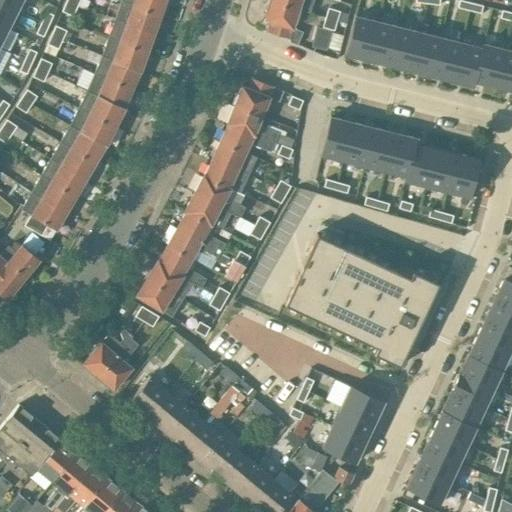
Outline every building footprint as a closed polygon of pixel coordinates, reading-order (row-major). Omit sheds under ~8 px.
[(0,0),(0,21),(9,26),(18,8),(2,0),(0,0)] [(115,19),(153,33),(160,15),(121,0),(115,19)] [(121,0),(160,15),(165,0),(121,0)] [(299,9),(271,0),(270,0),(264,19),(269,21),(267,31),(289,38),(290,42),(298,45),(302,31),(292,29),(299,9)] [(271,0),(299,9),(301,0),(303,0),(323,6),(324,0),(271,0)] [(459,0),(458,7),(469,10),(471,2),(463,0),(459,0)] [(62,11),(73,16),(77,6),(66,2),(62,11)] [(483,5),(471,2),(469,10),(481,12),(483,5)] [(337,20),(340,11),(328,7),(325,17),(337,20)] [(511,20),(511,19),(511,12),(502,10),(500,17),(511,20)] [(41,22),(48,25),(53,14),(46,11),(41,22)] [(356,15),(346,53),(368,59),(378,20),(356,15)] [(325,17),(322,26),(334,30),(337,20),(325,17)] [(108,36),(146,51),(153,33),(115,19),(108,36)] [(378,20),(368,59),(389,64),(399,26),(378,20)] [(0,43),(9,26),(0,21),(0,43)] [(44,36),(48,25),(41,22),(36,33),(44,36)] [(51,34),(63,39),(67,30),(55,25),(51,34)] [(332,30),(316,26),(312,42),(328,46),(332,30)] [(410,69),(419,31),(399,26),(389,64),(410,69)] [(431,75),(440,36),(419,31),(410,69),(431,75)] [(51,34),(47,43),(58,48),(63,39),(51,34)] [(102,54),(140,68),(146,51),(108,36),(102,54)] [(440,36),(431,75),(452,80),(461,42),(440,36)] [(483,43),(482,47),(461,42),(452,80),(473,85),(484,43),(483,43)] [(473,85),(474,85),(475,81),(495,86),(505,48),(484,43),(473,85)] [(0,71),(1,72),(11,51),(0,45),(0,71)] [(25,59),(32,62),(37,51),(30,48),(25,59)] [(511,90),(511,49),(505,48),(495,86),(511,90)] [(94,71),(132,89),(140,68),(102,54),(94,71)] [(41,58),(37,67),(48,72),(52,62),(41,58)] [(25,59),(20,70),(27,73),(32,62),(25,59)] [(43,81),(48,72),(37,67),(32,76),(43,81)] [(82,67),(75,83),(87,88),(86,89),(124,107),(132,89),(94,71),(94,72),(82,67)] [(242,85),(235,101),(263,113),(269,98),(280,102),(284,92),(274,87),(252,78),(248,87),(242,85)] [(37,96),(25,89),(20,97),(31,105),(37,96)] [(78,106),(116,124),(124,107),(86,89),(78,106)] [(288,104),(299,109),(303,100),(291,95),(288,104)] [(20,97),(14,106),(25,113),(31,105),(20,97)] [(9,103),(3,99),(0,103),(0,111),(3,113),(9,103)] [(263,113),(235,101),(226,123),(227,124),(276,142),(281,144),(292,149),(296,140),(259,124),(263,113)] [(70,124),(106,145),(116,124),(78,106),(70,124)] [(331,116),(321,154),(343,159),(353,121),(331,116)] [(0,126),(12,134),(17,126),(6,118),(0,126)] [(343,159),(364,165),(374,127),(353,121),(343,159)] [(60,141),(96,162),(106,145),(70,124),(60,141)] [(276,142),(227,124),(220,138),(248,151),(252,142),(272,151),(276,142)] [(12,134),(0,126),(0,137),(6,142),(12,134)] [(395,132),(374,127),(364,165),(385,170),(395,132)] [(404,180),(405,180),(416,137),(395,132),(385,170),(406,175),(404,180)] [(416,137),(405,180),(426,185),(436,147),(416,142),(417,137),(416,137)] [(257,155),(248,151),(220,138),(212,156),(249,173),(257,155)] [(50,157),(86,178),(96,162),(60,141),(50,157)] [(289,158),(292,149),(281,144),(278,154),(289,158)] [(436,147),(426,185),(447,190),(457,152),(436,147)] [(479,158),(457,152),(447,190),(469,196),(479,158)] [(249,173),(212,156),(204,174),(241,191),(249,173)] [(41,173),(77,195),(86,178),(50,157),(41,173)] [(30,191),(67,212),(77,195),(41,173),(30,191)] [(204,174),(195,188),(241,214),(245,207),(239,204),(244,193),(241,191),(204,174)] [(335,189),(336,189),(338,181),(326,178),(324,186),(335,189)] [(275,188),(286,194),(290,185),(280,180),(275,188)] [(349,185),(338,181),(336,189),(347,192),(349,185)] [(241,214),(195,188),(185,206),(223,227),(230,212),(240,217),(241,214)] [(286,194),(275,188),(270,197),(281,203),(286,194)] [(30,191),(20,208),(31,215),(40,220),(49,225),(56,229),(67,212),(30,191)] [(11,211),(12,206),(0,195),(0,211),(6,217),(11,211)] [(378,199),(366,196),(364,204),(376,207),(378,199)] [(378,199),(376,207),(387,210),(389,203),(378,199)] [(410,210),(413,203),(401,200),(399,207),(410,210)] [(223,227),(185,206),(183,210),(184,211),(176,224),(221,249),(226,241),(207,230),(211,223),(222,229),(223,227)] [(440,219),(442,211),(430,208),(428,216),(440,219)] [(453,215),(442,211),(440,219),(451,222),(453,215)] [(31,215),(25,225),(34,231),(40,220),(31,215)] [(259,216),(254,225),(265,231),(270,222),(259,216)] [(40,220),(34,231),(43,236),(49,225),(40,220)] [(176,224),(166,242),(192,256),(207,265),(212,255),(216,258),(221,249),(176,224)] [(260,239),(265,231),(254,225),(249,233),(260,239)] [(317,233),(284,303),(377,346),(373,352),(400,365),(414,334),(424,312),(438,281),(412,269),(409,275),(401,272),(317,233)] [(20,241),(14,249),(0,265),(0,293),(5,297),(15,285),(17,287),(23,287),(27,281),(27,276),(24,274),(39,257),(20,241)] [(0,265),(14,249),(6,242),(0,248),(0,265)] [(166,242),(157,259),(201,285),(206,277),(187,266),(192,256),(166,242)] [(235,259),(245,265),(250,256),(240,250),(235,259)] [(229,257),(222,253),(218,260),(225,264),(229,257)] [(193,280),(157,259),(155,258),(145,276),(183,298),(193,280)] [(233,259),(224,275),(236,281),(245,265),(233,259)] [(183,298),(145,276),(135,293),(173,315),(183,298)] [(493,299),(511,307),(511,281),(503,277),(493,299)] [(219,286),(214,295),(224,301),(229,292),(219,286)] [(238,293),(226,315),(253,329),(265,307),(238,293)] [(219,310),(224,301),(214,295),(209,304),(219,310)] [(511,307),(493,299),(485,317),(511,330),(511,307)] [(150,310),(141,305),(135,316),(143,321),(150,310)] [(143,321),(152,326),(158,315),(150,310),(143,321)] [(278,330),(282,322),(264,312),(259,320),(278,330)] [(476,336),(510,351),(511,346),(511,330),(485,317),(476,336)] [(205,336),(210,327),(199,321),(194,330),(205,336)] [(82,361),(97,373),(128,335),(129,334),(120,326),(117,330),(119,337),(117,340),(107,331),(82,361)] [(113,387),(131,365),(122,358),(136,341),(128,335),(97,373),(113,387)] [(510,351),(476,336),(467,354),(501,370),(510,351)] [(193,356),(199,349),(187,339),(181,346),(193,356)] [(212,359),(199,349),(193,356),(206,366),(212,359)] [(492,388),(501,370),(467,354),(459,373),(492,388)] [(239,373),(226,362),(220,370),(232,381),(239,373)] [(127,398),(146,413),(167,388),(148,373),(127,398)] [(251,383),(239,373),(232,381),(245,391),(251,383)] [(459,373),(450,391),(484,407),(492,388),(459,373)] [(309,390),(314,379),(306,376),(302,386),(309,390)] [(232,382),(207,412),(213,417),(238,387),(232,382)] [(374,420),(383,400),(350,385),(340,405),(374,420)] [(302,386),(296,398),(303,401),(309,390),(302,386)] [(185,403),(167,388),(146,413),(164,428),(185,403)] [(476,424),(484,407),(450,391),(442,410),(475,425),(476,424)] [(258,397),(252,405),(264,415),(270,408),(258,397)] [(0,447),(32,475),(37,469),(62,439),(19,403),(0,425),(0,447)] [(202,417),(185,403),(164,428),(181,443),(202,417)] [(331,425),(365,441),(374,420),(340,405),(331,425)] [(292,407),(289,414),(300,419),(299,421),(308,425),(312,416),(303,412),(292,407)] [(283,418),(270,408),(264,415),(277,425),(283,418)] [(467,444),(475,425),(442,410),(433,428),(467,444)] [(220,432),(202,417),(181,443),(199,457),(220,432)] [(322,445),(355,461),(365,441),(331,425),(322,445)] [(292,426),(286,433),(299,444),(305,436),(292,426)] [(467,444),(433,428),(424,447),(458,462),(467,444)] [(238,446),(220,432),(199,457),(217,472),(238,446)] [(52,485),(55,483),(53,481),(77,452),(62,439),(37,469),(51,480),(49,483),(52,485)] [(256,461),(238,446),(217,472),(235,487),(256,461)] [(307,446),(300,462),(309,466),(316,450),(307,446)] [(508,449),(500,446),(497,458),(504,460),(508,449)] [(416,465),(449,481),(458,462),(424,447),(416,465)] [(316,450),(309,466),(319,470),(326,455),(316,450)] [(92,465),(77,452),(53,481),(55,483),(58,486),(43,504),(52,511),(56,507),(92,465)] [(501,472),(504,460),(497,458),(493,469),(501,472)] [(273,475),(256,461),(235,487),(252,501),(273,475)] [(83,506),(107,477),(92,465),(56,507),(62,511),(64,511),(76,499),(83,506)] [(406,486),(440,501),(449,481),(416,465),(406,486)] [(339,480),(334,478),(328,472),(323,467),(298,496),(284,511),(317,511),(311,506),(313,503),(319,504),(323,500),(339,480)] [(338,469),(334,478),(339,480),(349,485),(353,474),(338,469)] [(0,497),(13,482),(2,472),(0,475),(0,497)] [(252,501),(265,511),(273,511),(292,490),(273,475),(252,501)] [(88,511),(103,511),(123,490),(107,477),(83,506),(89,511),(88,511)] [(497,488),(489,486),(486,498),(494,500),(497,488)] [(129,511),(138,502),(123,490),(103,511),(129,511)] [(18,492),(5,507),(11,511),(25,511),(32,504),(29,502),(18,492)] [(482,506),(486,498),(470,492),(467,499),(482,506)] [(491,511),(494,500),(486,498),(483,510),(491,511)] [(511,511),(511,503),(501,498),(497,511),(511,511)] [(37,499),(26,511),(51,511),(52,511),(43,504),(37,499)] [(129,511),(149,511),(138,502),(129,511)]
